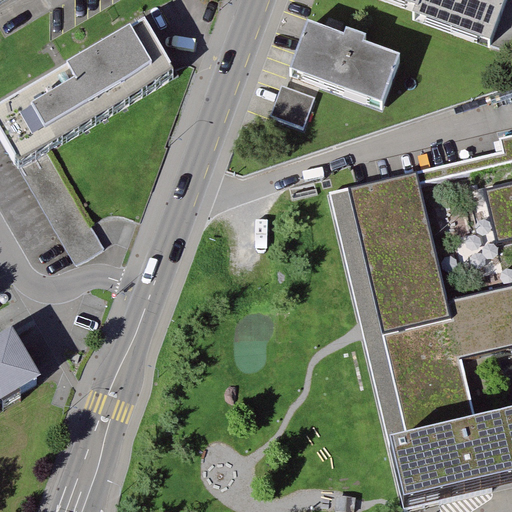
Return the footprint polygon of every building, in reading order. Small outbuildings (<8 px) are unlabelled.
[(0,0),(0,8),(14,0),(0,0)] [(511,0),(370,0),(416,17),(414,24),(511,56),(511,54),(511,0)] [(291,79),(382,112),(398,64),(363,51),(365,44),(345,37),(342,44),(327,39),(306,30),(291,79)] [(76,266),(77,267),(106,254),(47,152),(174,79),(146,33),(0,118),(0,143),(15,171),(21,169),(76,266)] [(316,104),(279,91),(269,120),(306,133),(316,104)] [(511,136),(499,140),(503,157),(431,174),(358,191),(331,197),(362,331),(404,511),(433,511),(511,493),(511,136)] [(0,414),(35,394),(7,348),(0,352),(0,414)]
